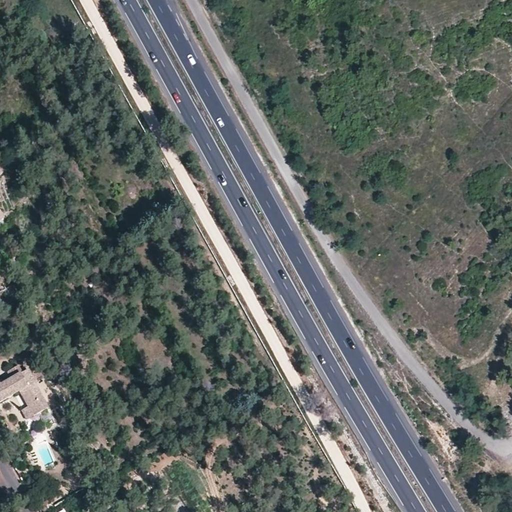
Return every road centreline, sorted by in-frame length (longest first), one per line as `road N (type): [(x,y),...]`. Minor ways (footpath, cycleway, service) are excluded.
road 1 (primary): [(127,0),(415,511)]
road 2 (primary): [(444,511),(156,0)]
road 3 (unclassified): [(190,0),(375,315),(462,420),(497,446),(511,447)]
